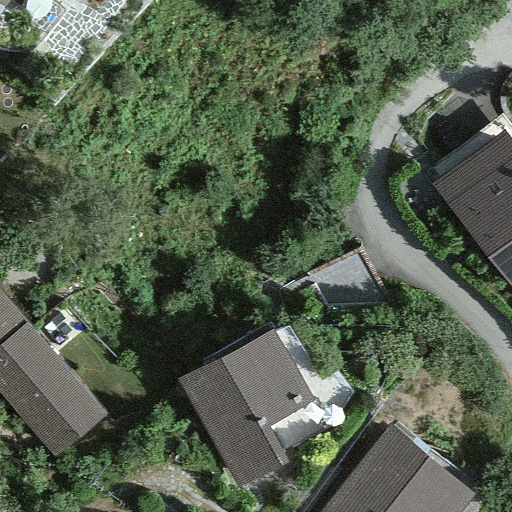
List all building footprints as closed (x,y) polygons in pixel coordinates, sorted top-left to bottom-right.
[(511,129),(501,115),(420,175),(511,291),(511,129)] [(336,308),(389,286),(369,238),(315,261),(336,308)] [(0,341),(24,322),(0,293),(0,341)] [(24,322),(0,341),(0,397),(52,459),(105,414),(24,322)] [(270,331),(175,380),(236,487),(286,463),(268,427),(312,402),(270,331)] [(461,511),(476,495),(389,424),(317,511),(461,511)]
